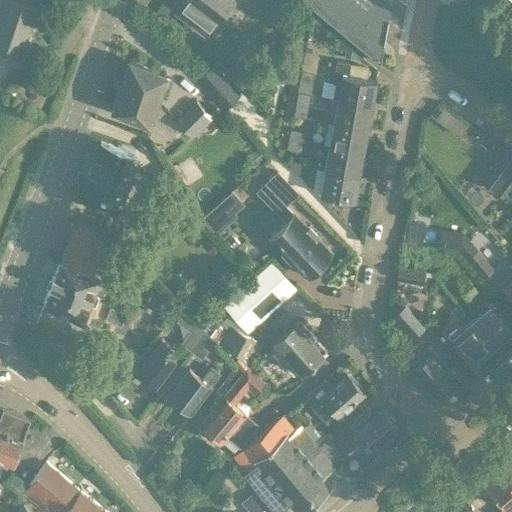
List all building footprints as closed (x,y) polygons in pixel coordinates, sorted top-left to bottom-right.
[(22,3),(22,0),(6,0),(0,18),(0,50),(19,57),(37,8),(22,3)] [(250,0),(253,2),(253,0),(186,0),(177,13),(206,34),(231,0),(250,0)] [(305,0),(380,63),(390,0),(305,0)] [(345,48),(344,57),(359,59),(360,54),(356,50),(345,48)] [(157,96),(166,72),(128,59),(121,78),(120,77),(119,76),(117,83),(157,96)] [(348,75),(351,63),(337,60),(334,73),(337,74),(335,82),(340,83),(337,98),(372,105),(377,80),(348,75)] [(226,107),(241,93),(214,64),(199,78),(226,107)] [(310,94),(314,72),(302,69),(297,91),(310,94)] [(149,121),(157,96),(117,83),(115,89),(116,89),(118,89),(111,108),(149,121)] [(204,90),(197,98),(204,104),(212,96),(204,90)] [(308,102),(310,94),(297,91),(296,100),(308,102)] [(211,114),(220,105),(213,98),(205,107),(196,99),(176,120),(190,134),(210,114),(211,114)] [(367,129),(372,105),(337,98),(333,122),(367,129)] [(460,136),(470,124),(443,103),(434,116),(460,136)] [(363,152),(367,129),(333,122),(328,145),(363,152)] [(301,140),(303,131),(290,129),(288,138),(301,140)] [(300,150),(301,140),(288,138),(286,148),(300,150)] [(118,200),(135,152),(100,141),(94,159),(91,158),(88,169),(90,170),(84,188),(118,200)] [(358,175),(363,152),(328,145),(324,169),(358,175)] [(495,159),(480,179),(491,187),(498,177),(503,180),(510,170),(511,166),(511,158),(500,150),(495,159)] [(298,175),(301,161),(287,160),(287,163),(298,175)] [(354,199),(358,175),(324,169),(319,192),(354,199)] [(285,204),(298,192),(277,171),(257,190),(285,220),(270,235),(306,273),(311,268),(313,270),(327,257),(324,255),(329,250),(285,204)] [(232,191),(202,217),(216,233),(238,215),(235,211),(244,203),(239,198),(236,195),(232,191)] [(405,241),(421,243),(424,222),(408,220),(405,241)] [(92,232),(93,228),(74,221),(61,257),(90,268),(102,236),(92,232)] [(441,231),(439,246),(459,249),(466,258),(482,278),(494,268),(478,248),(475,250),(462,234),(441,231)] [(233,236),(228,241),(234,247),(239,242),(233,236)] [(246,330),(296,284),(272,258),(226,301),(233,309),(224,317),(231,325),(224,340),(234,344),(231,351),(243,356),(245,349),(247,350),(252,337),(243,332),(246,330)] [(81,319),(98,276),(59,260),(42,304),(81,319)] [(398,266),(396,278),(423,283),(425,271),(398,266)] [(511,293),(511,277),(509,274),(501,280),(511,293)] [(469,297),(477,290),(468,278),(459,285),(469,297)] [(398,293),(394,297),(402,306),(406,302),(398,293)] [(492,345),(510,329),(484,298),(476,305),(480,310),(470,318),(492,345)] [(413,336),(425,326),(407,304),(395,314),(413,336)] [(304,370),(328,349),(299,315),(275,336),(304,370)] [(474,360),(492,345),(470,318),(460,327),(456,322),(448,330),(474,360)] [(205,331),(205,330),(195,323),(181,342),(192,349),(198,340),(200,342),(206,334),(207,333),(205,331)] [(207,347),(214,338),(207,333),(206,334),(200,342),(207,347)] [(164,354),(171,345),(161,338),(137,371),(144,377),(143,378),(151,384),(152,383),(155,385),(172,361),(164,354)] [(435,394),(456,376),(428,343),(408,360),(414,366),(413,367),(435,394)] [(89,349),(86,353),(80,347),(73,355),(79,360),(75,365),(86,375),(89,371),(95,376),(106,364),(99,358),(100,358),(89,349)] [(247,365),(241,358),(239,355),(233,360),(241,370),(247,365)] [(257,388),(267,378),(252,365),(204,418),(225,437),(248,411),(236,400),(251,383),(257,388)] [(190,411),(219,374),(211,367),(202,378),(190,368),(169,394),(190,411)] [(358,381),(355,383),(348,374),(333,386),(326,378),(305,396),(327,423),(364,392),(362,390),(364,388),(358,381)] [(356,430),(344,440),(353,450),(368,437),(375,445),(398,425),(382,407),(375,414),(368,405),(349,421),(356,430)] [(0,470),(5,459),(13,462),(27,424),(29,418),(0,407),(0,406),(0,470)] [(302,424),(301,425),(289,410),(285,413),(237,452),(249,467),(246,470),(259,486),(257,487),(272,505),(273,504),(279,511),(291,501),(300,511),(333,485),(324,474),(335,465),(331,460),(333,458),(321,443),(319,445),(319,444),(312,436),(302,424)] [(238,449),(262,423),(248,411),(225,437),(238,449)] [(320,430),(312,436),(319,444),(326,438),(320,430)] [(333,458),(340,452),(328,437),(321,443),(333,458)] [(224,459),(213,468),(219,476),(230,467),(224,459)] [(511,459),(502,468),(511,479),(511,459)] [(110,511),(47,461),(23,491),(48,511),(110,511)] [(511,511),(511,479),(502,468),(485,482),(506,507),(511,511)] [(250,511),(264,511),(272,505),(257,487),(241,501),(250,511)] [(477,511),(466,499),(451,511),(450,511),(477,511)] [(38,511),(23,501),(14,511),(38,511)]
